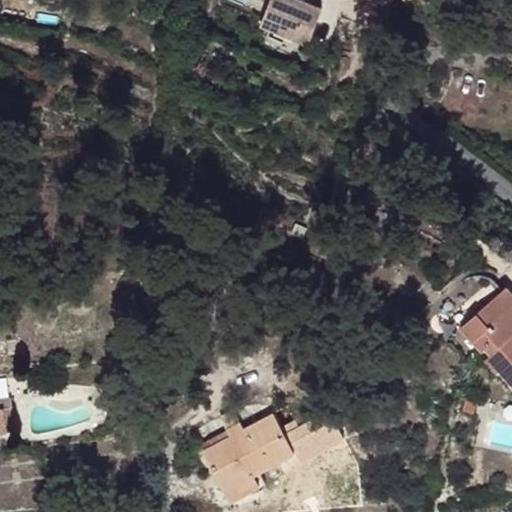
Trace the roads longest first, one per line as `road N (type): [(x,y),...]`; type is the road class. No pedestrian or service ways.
road 1 (unknown): [(511,63),(376,30),(347,36),(336,56),(511,192)]
road 2 (unknown): [(167,511),(166,455),(185,394),(217,368),(264,367)]
